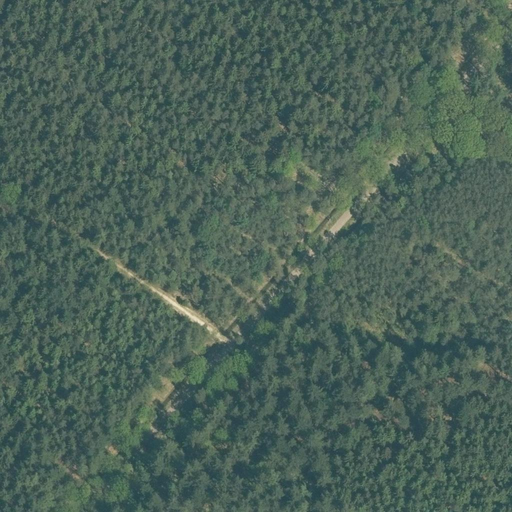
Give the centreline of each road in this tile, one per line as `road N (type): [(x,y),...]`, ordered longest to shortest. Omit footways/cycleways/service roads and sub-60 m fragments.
road 1 (track): [(511,29),(96,498)]
road 2 (track): [(0,185),(230,347)]
